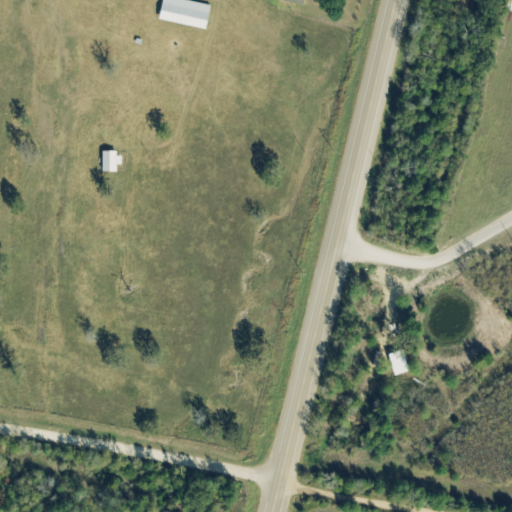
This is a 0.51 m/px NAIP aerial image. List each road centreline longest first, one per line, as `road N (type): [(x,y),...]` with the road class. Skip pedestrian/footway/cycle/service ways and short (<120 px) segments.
road 1 (primary): [(278,511),(397,0)]
road 2 (residential): [(284,489),(252,474),(0,426)]
road 3 (residential): [(511,223),(434,261),(341,237)]
road 4 (residential): [(414,511),(284,489)]
